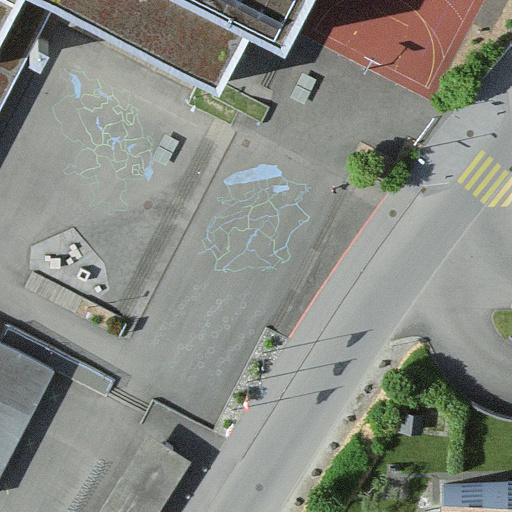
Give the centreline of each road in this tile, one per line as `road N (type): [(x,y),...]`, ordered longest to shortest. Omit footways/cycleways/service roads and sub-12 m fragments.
road 1 (residential): [(428,229),(241,511)]
road 2 (residential): [(511,134),(428,229)]
